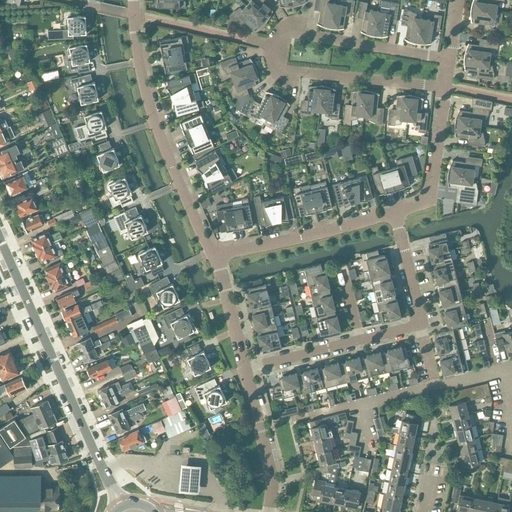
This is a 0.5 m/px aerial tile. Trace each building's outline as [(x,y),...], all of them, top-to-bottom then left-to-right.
[(246,6),(266,22),(268,20),(269,18),(270,17),(271,15),(271,14),(273,10),(272,10),(272,11),(260,1),(261,0),(248,0),(250,1),(246,6)] [(330,28),(334,3),(329,2),(329,0),(315,0),(314,7),(320,8),(318,23),(317,23),(317,24),(320,25),(323,27),(327,28),(330,28)] [(334,3),(330,28),(332,29),(333,29),(337,29),(340,29),(344,28),(343,28),(346,13),(352,14),(354,1),(350,0),(344,0),(341,1),(340,4),(334,3)] [(379,0),(378,11),(374,36),(375,36),(377,36),(381,37),(382,37),(384,36),(387,36),(387,35),(389,20),(395,21),(398,8),(399,3),(380,0),(379,0)] [(471,8),(496,12),(497,0),(500,0),(504,0),(503,0),(472,0),(472,2),(472,3),(471,5),(471,8)] [(374,36),(378,11),(366,8),(367,3),(360,2),(358,15),(364,16),(361,31),(364,33),(365,34),(367,34),(370,35),(374,36)] [(266,22),(246,6),(243,10),(240,8),(234,11),(229,16),(240,25),(244,20),(255,30),(254,31),(255,31),(256,30),(258,29),(261,27),(263,25),(266,22)] [(470,12),(470,14),(470,16),(471,17),(471,19),(471,22),(472,22),(487,24),(486,30),(499,31),(500,25),(502,13),(496,12),(471,8),(470,10),(470,12)] [(417,44),(422,18),(416,17),(417,14),(410,10),(404,9),(401,23),(407,24),(405,38),(404,38),(404,39),(407,40),(409,41),(410,42),(414,43),(417,44)] [(67,24),(68,25),(68,28),(47,29),(48,39),(73,38),(73,34),(86,34),(85,16),(76,16),(75,15),(73,14),(71,14),(69,15),(67,16),(66,18),(66,20),(66,22),(67,24)] [(422,18),(417,44),(421,44),(424,44),(428,44),(431,43),(430,43),(433,28),(439,29),(441,16),(435,15),(434,20),(422,18)] [(163,57),(184,53),(183,43),(188,42),(187,36),(159,40),(161,52),(162,52),(163,57)] [(464,56),(490,60),(491,47),(497,48),(498,42),(480,39),(479,45),(469,44),(469,43),(468,43),(467,46),(466,49),(465,53),(464,56)] [(90,71),(89,64),(86,64),(86,62),(90,61),(87,44),(78,45),(76,44),(74,44),(72,44),(70,45),(69,47),(68,49),(68,51),(68,53),(69,54),(71,56),(72,60),(67,61),(69,70),(77,68),(78,73),(90,71)] [(184,53),(163,57),(164,61),(163,62),(165,73),(187,69),(184,53)] [(490,60),(464,56),(464,60),(464,63),(464,67),(465,70),(465,69),(480,71),(479,77),(493,79),(494,72),(492,66),(489,65),(490,60)] [(233,79),(257,70),(256,68),(255,67),(255,65),(254,64),(252,61),(250,58),(249,58),(250,59),(235,64),(233,58),(221,63),(223,69),(227,75),(231,73),(233,79)] [(234,84),(231,85),(231,92),(234,99),(237,109),(249,99),(247,93),(246,93),(244,88),(258,83),(258,84),(259,84),(259,82),(259,80),(259,78),(259,77),(258,75),(258,73),(257,72),(257,70),(233,79),(234,84)] [(172,98),(194,92),(191,83),(197,82),(195,73),(165,82),(167,82),(169,87),(167,87),(171,95),(172,94),(173,97),(172,98)] [(29,74),(21,78),(24,84),(28,82),(32,81),(29,74)] [(92,80),(91,74),(79,77),(71,79),(74,92),(78,91),(79,95),(78,97),(78,99),(78,101),(79,103),(81,104),(83,105),(85,105),(87,104),(88,103),(90,102),(99,100),(95,82),(90,83),(90,81),(92,80)] [(32,81),(28,82),(34,96),(42,92),(36,79),(32,81)] [(319,111),(322,86),(320,86),(319,85),(317,85),(315,86),(312,86),(308,87),(309,87),(307,102),(301,102),(300,115),(307,116),(313,114),(314,111),(319,111)] [(322,86),(319,111),(325,112),(325,115),(331,118),(338,119),(339,106),(333,105),(335,90),(332,88),(329,87),(326,86),(322,86)] [(363,116),(366,90),(362,90),(359,90),(356,91),(352,91),(352,92),(353,92),(351,107),(345,106),(343,124),(350,124),(351,120),(357,119),(358,115),(363,116)] [(366,90),(363,116),(369,116),(369,120),(375,123),(382,124),(383,110),(377,110),(379,94),(379,95),(379,94),(376,93),(375,92),(373,92),(371,91),(369,91),(368,90),(366,90)] [(194,92),(172,98),(173,98),(174,101),(173,101),(173,110),(174,110),(175,109),(177,114),(175,115),(204,107),(203,101),(197,102),(194,92)] [(249,99),(237,109),(247,115),(253,118),(260,119),(262,116),(267,119),(279,96),(278,95),(276,94),(273,93),(269,92),(266,92),(259,106),(254,103),(255,102),(249,99)] [(410,95),(406,95),(402,95),(399,95),(396,96),(397,96),(395,111),(389,111),(388,124),(395,125),(395,119),(407,120),(410,95)] [(410,95),(407,120),(413,121),(413,124),(419,127),(419,131),(425,132),(427,115),(421,114),(423,99),(420,97),(417,96),(415,96),(413,95),(410,95)] [(30,102),(36,113),(48,107),(43,96),(30,102)] [(279,96),(267,119),(264,123),(285,135),(289,128),(285,125),(287,121),(282,118),(289,105),(290,105),(289,103),(287,102),(285,100),(282,98),(279,96)] [(455,123),(480,126),(481,121),(484,121),(488,115),(488,110),(491,110),(492,102),(472,98),(470,107),(473,108),(472,112),(459,110),(460,110),(459,110),(458,113),(457,114),(456,116),(455,120),(455,121),(455,123)] [(50,109),(44,111),(50,125),(56,123),(50,109)] [(96,140),(107,136),(105,130),(103,131),(102,129),(107,128),(101,110),(93,113),(91,112),(89,112),(87,113),(85,114),(84,115),(83,117),(83,119),(84,121),(85,123),(87,124),(74,128),(78,141),(94,136),(96,140)] [(186,138),(207,129),(200,114),(180,123),(184,134),(185,133),(186,138)] [(232,114),(228,118),(233,124),(237,120),(232,114)] [(0,130),(5,128),(8,127),(5,119),(2,121),(0,117),(0,130)] [(480,126),(455,123),(455,125),(454,126),(454,130),(455,132),(455,133),(455,137),(456,137),(456,136),(471,138),(470,144),(483,146),(484,139),(483,132),(480,132),(480,126)] [(5,128),(0,130),(0,144),(10,141),(5,128)] [(207,129),(186,138),(188,143),(192,153),(213,145),(207,129)] [(69,153),(63,138),(53,142),(55,147),(53,147),(58,158),(69,153)] [(100,163),(99,165),(99,167),(100,169),(101,171),(103,172),(105,172),(107,172),(109,171),(110,170),(111,168),(120,165),(114,148),(109,150),(109,148),(111,147),(109,141),(97,145),(100,151),(101,150),(102,152),(97,154),(100,163)] [(0,165),(17,158),(15,153),(19,152),(16,145),(0,151),(0,165)] [(35,161),(48,155),(44,146),(36,150),(31,152),(35,161)] [(204,177),(224,166),(218,156),(224,153),(220,147),(194,162),(194,163),(196,162),(198,166),(197,167),(203,174),(203,173),(205,176),(204,176),(204,177)] [(289,149),(280,151),(282,157),(291,155),(289,149)] [(388,169),(394,190),(399,188),(399,189),(410,186),(407,177),(417,174),(412,155),(396,160),(397,166),(388,169)] [(448,173),(473,177),(475,165),(481,165),(482,159),(468,157),(467,163),(452,161),(453,160),(452,160),(451,161),(451,163),(449,166),(449,168),(448,170),(448,173)] [(17,158),(0,165),(0,170),(3,177),(24,168),(21,160),(18,161),(17,158)] [(224,166),(204,177),(205,176),(207,179),(206,179),(208,188),(209,188),(209,187),(210,187),(212,191),(211,192),(211,193),(237,178),(232,169),(227,171),(224,166)] [(394,190),(388,169),(379,172),(377,166),(371,168),(379,195),(390,192),(390,191),(394,190)] [(448,173),(447,177),(447,180),(448,182),(448,184),(448,187),(449,187),(449,186),(458,188),(456,201),(475,204),(477,190),(476,183),(473,183),(473,177),(448,173)] [(24,175),(6,183),(6,185),(6,186),(7,189),(8,189),(11,195),(27,187),(29,192),(34,190),(44,185),(42,179),(28,185),(24,175)] [(350,180),(356,202),(356,201),(359,200),(359,201),(367,201),(367,200),(367,199),(372,197),(372,199),(373,199),(366,175),(350,180)] [(125,177),(116,180),(114,180),(112,180),(110,181),(109,182),(108,184),(107,186),(108,188),(108,189),(110,191),(112,192),(113,196),(109,198),(113,206),(121,203),(122,206),(133,202),(131,196),(128,197),(127,195),(132,193),(125,177)] [(356,202),(350,180),(333,185),(339,208),(340,208),(339,206),(344,205),(345,206),(344,206),(345,207),(352,202),(355,201),(355,202),(356,202)] [(45,185),(44,185),(34,190),(37,196),(49,190),(47,184),(45,185)] [(316,211),(311,190),(309,184),(294,188),(300,216),(311,213),(316,211)] [(311,190),(316,211),(321,210),(321,211),(332,208),(327,186),(311,190)] [(277,222),(272,199),(261,201),(260,195),(253,197),(260,227),(260,225),(265,224),(266,225),(265,225),(266,226),(274,222),(273,221),(276,220),(276,222),(277,222)] [(272,199),(277,222),(277,221),(277,220),(280,219),(280,220),(289,221),(289,220),(288,220),(288,219),(293,217),(294,219),(289,195),(272,199)] [(19,208),(17,209),(20,216),(37,209),(32,197),(17,204),(19,208)] [(233,207),(237,229),(242,228),(253,226),(248,198),(241,199),(242,205),(233,207)] [(136,215),(138,214),(136,207),(113,217),(121,234),(128,231),(128,232),(128,234),(128,236),(130,238),(131,239),(133,239),(135,239),(137,238),(139,237),(140,235),(148,231),(141,215),(137,217),(136,215)] [(237,229),(233,207),(216,210),(221,232),(232,230),(237,229)] [(91,208),(79,214),(86,228),(98,223),(91,208)] [(72,210),(47,221),(50,227),(75,216),(72,210)] [(38,214),(22,221),(23,222),(22,224),(23,227),(25,227),(27,232),(43,225),(38,214)] [(86,228),(93,243),(105,238),(98,223),(86,228)] [(49,232),(31,239),(33,243),(32,243),(33,245),(32,246),(34,249),(35,250),(36,251),(54,243),(62,239),(59,231),(50,235),(49,232)] [(450,250),(447,239),(445,233),(429,237),(431,243),(428,244),(429,247),(428,248),(430,255),(450,250)] [(93,243),(100,258),(112,253),(105,238),(93,243)] [(36,251),(36,253),(36,254),(37,257),(38,257),(39,259),(40,258),(41,262),(51,258),(52,259),(64,254),(61,247),(57,249),(54,243),(36,251)] [(155,246),(147,250),(145,249),(143,250),(141,250),(139,252),(138,253),(138,255),(138,257),(139,259),(140,261),(142,261),(144,265),(142,266),(141,267),(140,269),(140,270),(140,272),(141,273),(143,274),(145,274),(146,274),(151,272),(153,276),(164,271),(162,265),(159,266),(158,264),(162,262),(155,246)] [(369,270),(388,265),(386,258),(385,255),(379,256),(377,250),(366,253),(367,259),(366,259),(369,270)] [(452,260),(450,250),(430,255),(432,262),(433,261),(433,265),(452,260)] [(107,273),(119,267),(112,253),(100,258),(107,273)] [(455,271),(452,260),(433,265),(434,268),(433,269),(435,276),(455,271)] [(49,281),(65,274),(62,267),(64,266),(62,262),(45,269),(46,273),(45,274),(46,276),(46,277),(47,280),(48,280),(49,281)] [(308,285),(328,280),(326,273),(325,273),(324,270),(322,270),(321,264),(304,268),(306,274),(308,285)] [(369,270),(371,280),(390,276),(389,272),(390,272),(388,265),(369,270)] [(124,278),(119,268),(110,272),(115,282),(124,278)] [(457,281),(455,271),(435,276),(437,283),(438,282),(439,286),(457,281)] [(65,274),(49,281),(49,283),(49,284),(50,287),(52,287),(52,289),(53,289),(55,293),(72,285),(70,280),(68,281),(65,274)] [(371,280),(374,291),(393,286),(392,279),(391,279),(390,276),(371,280)] [(160,299),(160,301),(160,303),(160,305),(162,307),(164,308),(166,308),(168,308),(169,307),(171,306),(172,304),(180,300),(172,284),(168,286),(167,283),(170,282),(167,277),(156,282),(148,285),(154,298),(158,296),(160,299)] [(77,287),(85,283),(83,278),(75,282),(77,287)] [(249,300),(268,295),(266,284),(262,285),(260,279),(249,282),(250,288),(247,289),(248,293),(247,293),(249,300)] [(308,285),(311,295),(330,291),(329,287),(330,287),(328,280),(308,285)] [(83,289),(94,285),(92,281),(81,285),(83,289)] [(133,281),(127,283),(131,292),(137,289),(133,281)] [(460,292),(457,281),(439,286),(439,289),(439,290),(440,297),(460,292)] [(374,291),(377,301),(395,297),(394,293),(395,293),(393,286),(374,291)] [(56,298),(61,308),(76,302),(73,296),(79,293),(77,289),(56,298)] [(311,295),(314,306),(333,301),(332,294),(331,294),(330,291),(311,295)] [(463,302),(460,292),(440,297),(442,304),(443,303),(444,307),(463,302)] [(271,305),(268,295),(249,300),(251,307),(252,310),(271,305)] [(377,301),(379,312),(399,307),(397,300),(396,300),(395,297),(377,301)] [(67,321),(82,314),(92,310),(103,305),(101,300),(90,305),(79,310),(77,305),(62,311),(67,321)] [(314,306),(316,316),(335,312),(334,308),(335,308),(333,301),(314,306)] [(465,313),(463,302),(444,307),(445,310),(444,311),(446,318),(465,313)] [(274,316),(271,305),(252,310),(253,314),(252,314),(254,321),(274,316)] [(382,323),(401,318),(400,314),(399,307),(379,312),(382,323)] [(96,333),(125,320),(132,316),(128,308),(115,314),(116,317),(93,327),(96,333)] [(184,313),(181,308),(163,316),(168,328),(173,326),(174,330),(174,332),(174,334),(175,336),(176,338),(178,339),(180,339),(182,339),(184,338),(185,336),(186,335),(194,331),(187,314),(183,316),(182,314),(184,313)] [(316,316),(319,327),(338,322),(337,315),(336,315),(335,312),(316,316)] [(465,313),(446,318),(447,325),(448,324),(449,328),(468,323),(465,313)] [(89,329),(82,314),(67,321),(74,336),(89,329)] [(276,326),(274,316),(254,321),(256,328),(257,328),(258,331),(276,326)] [(150,317),(143,319),(145,325),(154,344),(158,337),(150,317)] [(130,331),(133,330),(145,325),(143,319),(142,320),(141,318),(127,324),(130,331)] [(322,338),(338,334),(340,333),(339,329),(340,329),(338,322),(319,327),(322,338)] [(145,325),(133,330),(139,342),(144,354),(150,351),(154,360),(160,358),(154,344),(145,325)] [(279,337),(276,326),(258,331),(258,335),(259,342),(279,337)] [(458,329),(434,334),(435,338),(434,338),(436,345),(460,339),(458,329)] [(494,333),(498,350),(499,350),(499,349),(506,347),(508,355),(511,354),(511,331),(505,333),(504,331),(494,333)] [(129,344),(134,341),(130,332),(125,335),(119,337),(124,346),(129,344)] [(263,352),(282,348),(279,337),(259,342),(261,349),(262,349),(263,352)] [(81,353),(101,344),(99,340),(92,343),(90,338),(77,344),(81,353)] [(436,345),(438,352),(439,352),(439,356),(463,350),(460,339),(436,345)] [(101,344),(81,353),(85,363),(99,357),(97,352),(111,346),(109,341),(101,344)] [(203,371),(211,367),(204,351),(199,353),(198,351),(201,350),(198,344),(187,349),(190,355),(192,354),(192,356),(191,356),(190,356),(188,357),(187,358),(187,360),(188,361),(189,362),(191,367),(191,369),(191,371),(191,373),(193,374),(194,375),(196,376),(198,375),(200,374),(202,373),(203,371)] [(394,349),(399,368),(406,367),(407,369),(414,368),(409,351),(406,351),(405,347),(401,348),(401,347),(394,349)] [(389,371),(399,368),(394,349),(387,351),(384,352),(389,371)] [(439,356),(440,359),(441,366),(466,360),(463,350),(439,356)] [(10,351),(0,354),(0,368),(15,362),(14,360),(15,359),(13,357),(12,357),(10,351)] [(378,374),(389,371),(384,352),(380,353),(380,352),(373,354),(378,374)] [(368,376),(378,374),(373,354),(366,356),(367,357),(363,357),(368,376)] [(357,379),(368,376),(363,357),(360,358),(359,358),(352,359),(357,379)] [(152,362),(155,368),(162,365),(159,358),(152,362)] [(347,381),(357,379),(352,359),(345,361),(346,362),(342,363),(347,381)] [(108,360),(88,368),(92,377),(112,369),(108,360)] [(441,366),(443,373),(444,373),(445,377),(468,371),(466,360),(441,366)] [(15,362),(0,368),(0,376),(2,381),(20,373),(17,368),(18,367),(17,364),(15,364),(15,362)] [(336,384),(347,381),(342,363),(339,364),(338,363),(331,365),(336,384)] [(326,387),(336,384),(331,365),(324,366),(325,367),(321,368),(326,387)] [(315,389),(326,387),(321,368),(318,369),(317,368),(310,370),(315,389)] [(123,375),(125,381),(137,376),(134,370),(123,375)] [(305,392),(315,389),(310,370),(303,371),(304,372),(300,373),(305,392)] [(294,395),(305,392),(300,373),(297,374),(297,373),(289,375),(294,395)] [(294,395),(289,375),(282,377),(283,377),(279,378),(281,386),(274,387),(274,386),(273,386),(273,388),(273,392),(273,394),(273,396),(273,400),(294,395)] [(21,377),(5,384),(0,386),(0,395),(1,395),(3,391),(7,389),(10,396),(26,389),(21,377)] [(227,402),(219,385),(215,387),(214,385),(217,384),(214,378),(194,388),(200,400),(206,398),(207,401),(206,403),(207,405),(207,407),(209,408),(210,409),(212,410),(214,410),(216,409),(218,407),(218,405),(227,402)] [(130,382),(114,390),(111,384),(98,390),(102,400),(133,387),(130,382)] [(484,397),(485,397),(490,395),(487,384),(481,385),(484,397)] [(149,385),(137,391),(141,398),(153,392),(149,385)] [(170,385),(165,387),(168,393),(170,399),(176,396),(170,385)] [(478,398),(484,397),(481,385),(475,387),(478,398)] [(102,400),(106,410),(120,403),(117,399),(127,394),(134,391),(133,387),(102,400)] [(472,400),(478,398),(475,387),(470,388),(472,400)] [(467,401),(472,400),(470,388),(464,390),(467,401)] [(461,403),(465,402),(467,401),(464,390),(458,391),(461,403)] [(458,391),(452,392),(452,393),(455,404),(461,403),(458,391)] [(182,409),(176,396),(170,399),(165,402),(171,414),(182,409)] [(56,421),(56,420),(47,400),(31,408),(34,414),(19,421),(26,434),(40,428),(45,426),(56,421)] [(468,414),(465,402),(461,403),(455,404),(449,406),(452,418),(468,414)] [(122,409),(108,415),(113,424),(142,412),(141,411),(133,414),(130,409),(123,412),(122,409)] [(191,427),(183,410),(160,420),(165,431),(168,437),(191,427)] [(113,424),(117,434),(130,428),(128,423),(135,420),(144,416),(142,412),(113,424)] [(393,427),(392,432),(399,433),(415,436),(417,424),(416,424),(418,416),(408,414),(407,417),(402,416),(400,428),(393,426),(393,427)] [(452,418),(455,430),(471,426),(468,414),(452,418)] [(379,417),(373,419),(377,431),(383,430),(379,417)] [(319,419),(309,422),(311,428),(310,428),(313,440),(329,436),(325,424),(324,418),(319,419)] [(42,436),(48,432),(48,431),(45,426),(40,428),(26,434),(27,436),(26,436),(14,419),(0,428),(0,432),(10,447),(12,446),(32,445),(30,439),(42,436)] [(158,435),(165,431),(160,420),(153,423),(154,425),(151,427),(155,434),(158,433),(158,435)] [(347,420),(344,432),(350,434),(351,432),(353,421),(347,420)] [(455,430),(458,442),(474,438),(471,426),(455,430)] [(65,450),(58,427),(48,431),(48,432),(42,436),(30,439),(32,445),(36,458),(47,455),(65,450)] [(119,439),(124,451),(136,445),(137,447),(144,444),(144,443),(147,442),(144,435),(141,436),(138,430),(119,439)] [(343,438),(349,439),(348,444),(355,445),(357,433),(351,432),(350,434),(344,432),(343,438)] [(412,448),(415,436),(399,433),(396,445),(412,448)] [(502,435),(493,434),(492,440),(491,440),(490,446),(492,446),(496,445),(501,446),(502,435)] [(0,466),(14,457),(15,467),(32,466),(31,447),(14,448),(14,456),(0,435),(0,466)] [(313,440),(316,452),(332,449),(329,436),(313,440)] [(458,442),(462,454),(477,450),(474,438),(458,442)] [(348,444),(347,450),(352,451),(351,456),(354,457),(354,456),(359,457),(361,447),(355,446),(355,445),(348,444)] [(410,460),(412,448),(396,445),(394,457),(410,460)] [(320,465),(335,461),(332,449),(316,452),(320,465)] [(34,466),(44,466),(43,462),(50,459),(52,464),(68,459),(65,450),(47,455),(36,458),(34,459),(34,466)] [(480,462),(477,450),(462,454),(465,466),(480,462)] [(365,458),(359,457),(354,456),(354,457),(352,467),(356,468),(356,470),(362,471),(365,458)] [(407,472),(410,460),(394,457),(391,469),(407,472)] [(365,458),(362,471),(361,475),(367,476),(368,472),(371,459),(365,458)] [(313,491),(321,494),(319,500),(332,503),(335,487),(339,468),(338,463),(326,466),(328,472),(330,473),(329,480),(326,481),(326,482),(315,480),(313,491)] [(201,469),(182,468),(181,481),(180,494),(199,496),(200,483),(201,469)] [(405,485),(407,472),(391,469),(389,481),(405,485)] [(247,480),(246,477),(245,474),(244,474),(242,474),(243,475),(239,476),(242,485),(247,483),(247,480)] [(41,476),(0,475),(0,511),(33,511),(33,509),(59,509),(59,486),(50,486),(41,488),(41,476)] [(402,497),(405,485),(389,481),(386,494),(402,497)] [(332,503),(344,505),(347,489),(335,487),(332,503)] [(461,489),(455,488),(452,501),(458,502),(461,489)] [(347,489),(344,505),(356,508),(360,492),(347,489)] [(375,491),(372,491),(368,490),(366,497),(365,502),(373,504),(375,491)] [(402,497),(386,494),(383,493),(379,511),(380,511),(392,511),(393,508),(400,509),(402,497)] [(465,511),(469,511),(472,497),(460,495),(457,510),(465,511)] [(482,511),(485,500),(472,497),(469,511),(482,511)] [(482,511),(495,511),(497,502),(485,500),(482,511)] [(508,511),(510,505),(497,502),(495,511),(508,511)]
